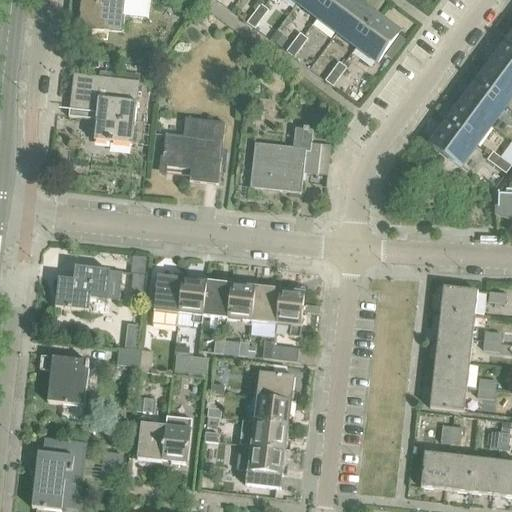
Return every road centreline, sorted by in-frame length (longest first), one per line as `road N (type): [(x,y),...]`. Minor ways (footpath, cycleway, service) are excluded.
road 1 (residential): [(0,212),(352,251)]
road 2 (residential): [(352,251),(362,169),(486,0)]
road 3 (residential): [(325,511),(352,251)]
road 4 (unclassified): [(511,259),(352,251)]
road 5 (residential): [(0,450),(13,333),(0,315)]
